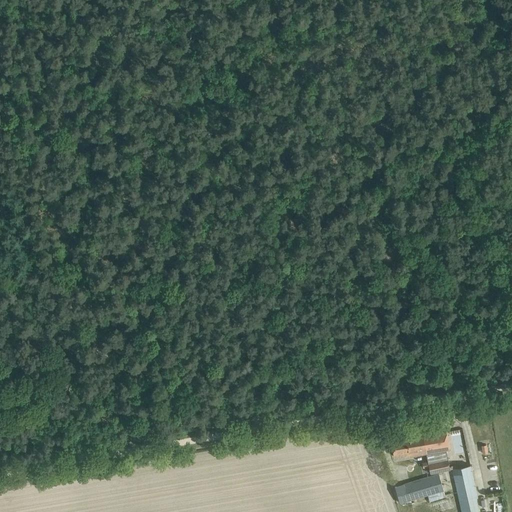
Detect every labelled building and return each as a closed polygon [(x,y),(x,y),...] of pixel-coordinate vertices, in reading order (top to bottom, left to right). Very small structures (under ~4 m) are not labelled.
[(423,435),(426,453),(449,449),(446,431),(423,435)] [(418,455),(426,453),(423,435),(414,436),(418,455)] [(407,457),(418,455),(414,436),(391,440),(394,456),(407,454),(407,457)] [(448,458),(428,462),(429,467),(430,472),(430,474),(450,470),(450,469),(449,466),(448,458)] [(458,467),(452,468),(452,469),(461,511),(480,511),(477,496),(470,465),(458,467)] [(438,473),(395,486),(399,503),(443,490),(438,473)]
